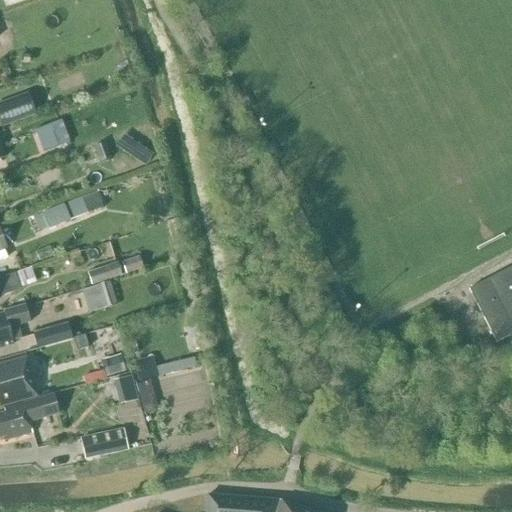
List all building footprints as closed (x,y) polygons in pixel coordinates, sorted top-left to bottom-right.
[(0,104),(0,125),(1,129),(35,116),(27,94),(0,104)] [(29,131),(38,154),(66,144),(57,120),(29,131)] [(93,148),(99,164),(111,159),(105,143),(93,148)] [(81,198),(88,214),(103,208),(97,192),(81,198)] [(70,222),(88,214),(81,198),(64,206),(70,222)] [(48,231),(70,222),(64,206),(41,215),(47,229),(48,231)] [(39,232),(47,229),(41,215),(34,218),(39,232)] [(125,275),(142,269),(138,257),(121,264),(125,275)] [(87,275),(91,287),(122,277),(118,264),(87,275)] [(496,344),(511,335),(511,267),(468,290),(496,344)] [(0,299),(3,297),(19,291),(13,275),(0,279),(0,299)] [(102,302),(104,310),(116,307),(109,284),(97,287),(97,288),(86,292),(91,305),(102,302)] [(0,349),(12,346),(7,329),(29,323),(25,306),(2,313),(3,315),(0,316),(0,349)] [(37,350),(72,340),(68,324),(33,334),(37,350)] [(190,348),(201,346),(197,326),(186,328),(190,348)] [(105,377),(125,371),(121,356),(101,362),(105,377)] [(157,378),(196,368),(194,359),(155,369),(157,378)] [(0,406),(31,398),(21,360),(0,366),(0,406)] [(123,391),(134,388),(131,375),(116,379),(118,386),(123,391)] [(144,414),(153,411),(145,383),(136,386),(144,414)] [(32,434),(29,425),(60,416),(54,396),(4,410),(5,414),(0,415),(0,438),(5,437),(6,441),(32,434)] [(80,441),(85,460),(127,450),(123,431),(80,441)] [(311,511),(277,502),(207,496),(205,511),(311,511)]
